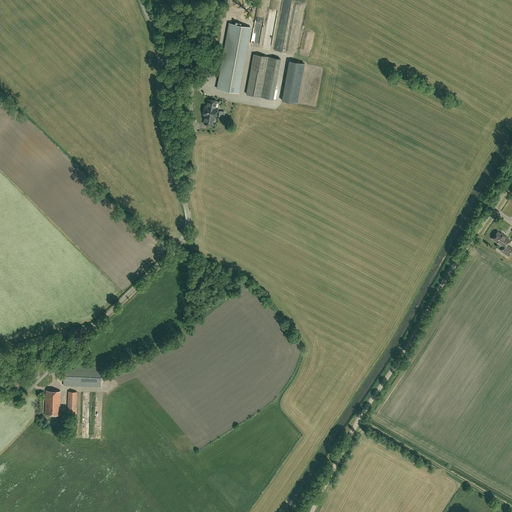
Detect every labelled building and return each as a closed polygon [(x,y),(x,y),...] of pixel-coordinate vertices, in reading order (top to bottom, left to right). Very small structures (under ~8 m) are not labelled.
[(261,0),(259,16),(266,17),(268,0),(261,0)] [(297,44),(302,12),(296,11),(291,43),(297,44)] [(267,34),(273,35),(275,19),(272,19),(272,20),(269,20),(267,34)] [(217,89),(238,93),(251,27),(229,23),(217,89)] [(259,47),(263,29),(255,27),(254,34),(257,35),(255,44),(253,43),(252,46),(259,47)] [(246,94),(269,98),(276,58),(254,54),(246,94)] [(208,61),(205,76),(212,77),(215,62),(208,61)] [(289,61),(282,101),(297,103),(304,63),(292,61),(289,61)] [(205,106),(204,111),(203,115),(205,116),(204,124),(212,125),(213,117),(216,118),(217,108),(215,108),(216,101),(208,99),(207,106),(205,106)] [(504,242),(507,238),(501,233),(500,234),(497,232),(492,239),(500,244),(499,245),(500,245),(503,241),(504,242)] [(503,241),(500,245),(503,247),(500,250),(508,256),(511,250),(511,248),(506,245),(510,240),(507,238),(504,242),(503,241)] [(4,371),(11,371),(10,356),(3,357),(4,371)] [(44,374),(40,357),(24,361),(29,378),(39,376),(39,375),(44,374)] [(101,366),(64,365),(64,385),(100,387),(101,366)] [(60,414),(61,391),(46,390),(45,414),(60,414)] [(76,414),(77,392),(68,392),(67,414),(76,414)]
